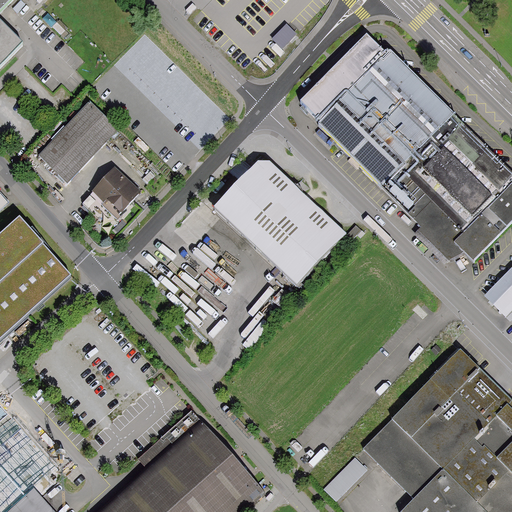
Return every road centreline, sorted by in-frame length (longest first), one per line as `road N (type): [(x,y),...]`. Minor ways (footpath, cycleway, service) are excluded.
road 1 (residential): [(511,354),(264,108)]
road 2 (residential): [(98,280),(311,511)]
road 3 (residential): [(264,108),(98,280)]
road 4 (secondary): [(398,0),(511,115)]
road 5 (residential): [(264,108),(154,0)]
road 6 (residential): [(0,171),(98,280)]
road 7 (residential): [(360,0),(264,108)]
